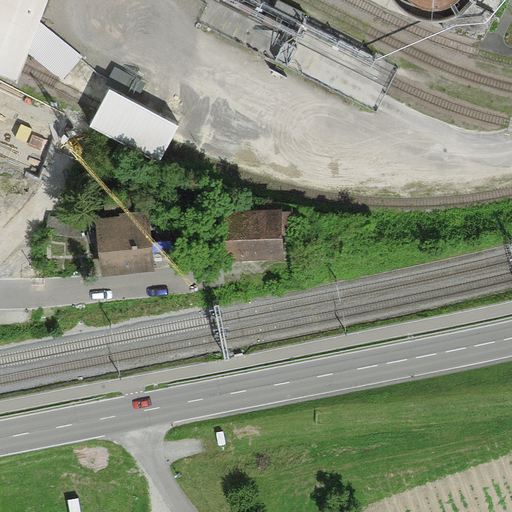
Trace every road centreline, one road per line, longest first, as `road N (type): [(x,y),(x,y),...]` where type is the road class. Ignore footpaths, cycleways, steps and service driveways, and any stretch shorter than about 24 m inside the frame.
road 1 (primary): [(511,337),(136,410)]
road 2 (primary): [(136,410),(0,438)]
